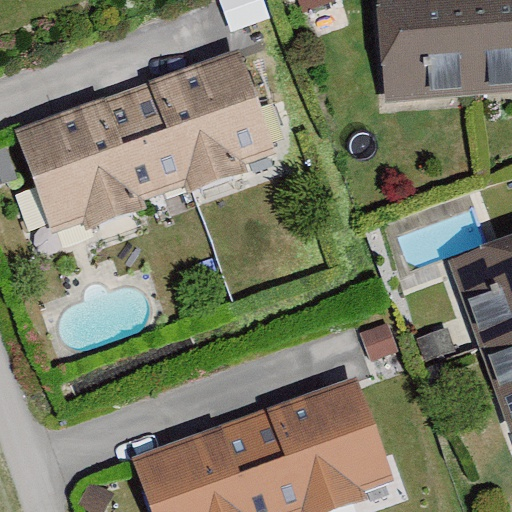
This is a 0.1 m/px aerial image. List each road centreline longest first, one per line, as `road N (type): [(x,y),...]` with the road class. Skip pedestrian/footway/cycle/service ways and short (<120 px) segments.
road 1 (unknown): [(26,444),(245,366)]
road 2 (unknown): [(0,80),(184,0)]
road 3 (residential): [(0,371),(51,511)]
